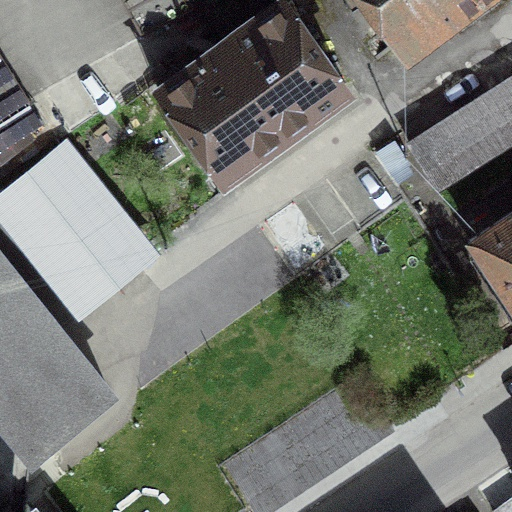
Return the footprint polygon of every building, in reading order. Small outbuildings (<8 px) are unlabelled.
[(134,0),(155,36),(200,10),(193,0),(134,0)] [(290,0),(180,85),(250,176),(379,77),(318,0),(290,0)] [(401,0),(444,53),(511,0),(401,0)] [(0,124),(35,103),(0,48),(0,124)] [(511,84),(422,143),(453,191),(511,153),(511,84)] [(65,136),(0,185),(0,217),(78,311),(158,248),(65,136)] [(511,217),(489,232),(511,266),(511,217)] [(0,462),(78,396),(0,303),(0,462)] [(72,511),(57,492),(29,511),(72,511)]
